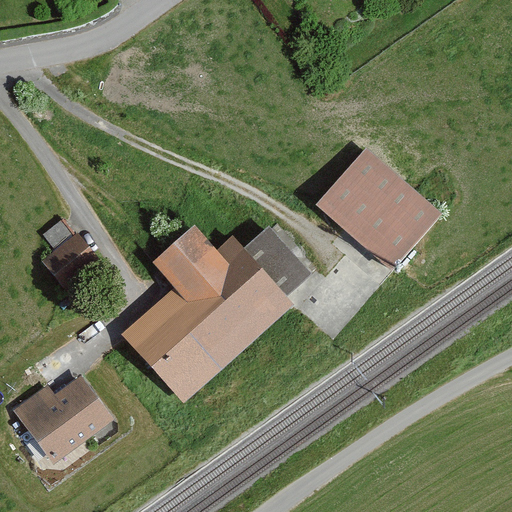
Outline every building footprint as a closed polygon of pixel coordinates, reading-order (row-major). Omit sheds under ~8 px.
[(364,149),(316,207),(394,271),(442,213),(364,149)] [(269,226),(244,249),(285,296),(311,273),(269,226)] [(196,227),(155,263),(176,287),(124,333),(185,400),(293,305),(285,296),(244,249),(232,235),(216,249),(196,227)] [(107,273),(74,232),(42,256),(72,299),(107,273)] [(150,261),(131,238),(119,248),(138,271),(150,261)] [(45,382),(11,408),(53,463),(112,418),(79,375),(54,394),(45,382)]
